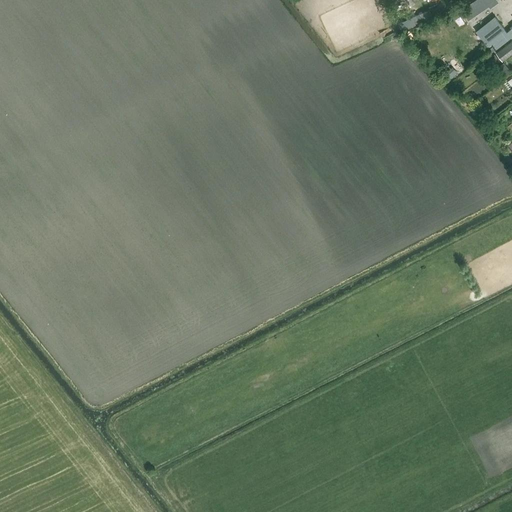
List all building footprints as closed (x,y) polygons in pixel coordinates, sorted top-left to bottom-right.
[(475,0),(472,3),(479,13),(485,9),(478,0),(475,0)] [(429,9),(434,19),(442,15),(437,4),(429,8),(429,9)] [(473,17),(466,6),(461,10),(468,20),(473,17)] [(454,20),(461,15),(456,8),(450,13),(454,20)] [(412,17),(416,24),(423,21),(420,14),(412,17)] [(416,24),(412,17),(398,24),(401,31),(416,24)] [(496,48),(508,39),(511,36),(511,25),(506,30),(502,26),(495,32),(488,23),(479,30),(483,36),(487,33),(489,36),(488,37),(496,48)] [(511,41),(496,53),(502,61),(511,53),(511,41)] [(501,62),(495,54),(490,58),(496,66),(501,62)] [(504,63),(496,69),(503,78),(511,71),(504,63)] [(446,73),(451,78),(457,72),(453,67),(446,73)]
